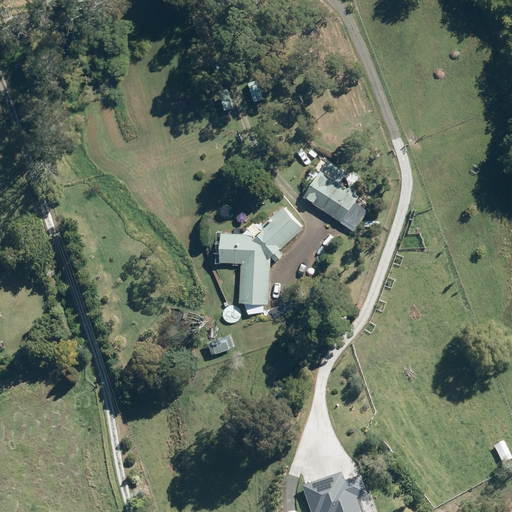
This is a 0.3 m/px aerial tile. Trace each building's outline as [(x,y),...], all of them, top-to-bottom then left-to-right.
[(330,165),(310,191),(344,217),(364,191),(330,165)] [(290,201),(262,229),(226,227),(225,258),(246,259),(244,299),(272,300),(277,259),(284,248),(311,222),(290,201)] [(242,312),(240,308),(239,307),(237,306),(236,306),(234,305),(233,305),(231,305),(230,306),(228,306),(227,307),(226,308),(225,310),(224,311),(224,313),(223,314),(224,316),(224,318),(224,319),(225,320),(226,322),(228,323),(229,323),(230,324),(232,324),(234,324),(235,324),(237,324),(238,323),(239,322),(241,321),(241,319),(242,318),(243,316),(243,315),(242,313),(242,312)] [(232,334),(210,342),(216,356),(237,348),(232,334)] [(292,381),(276,382),(278,414),(294,412),(292,381)] [(308,510),(311,511),(332,511),(342,501),(325,488),(308,510)] [(351,511),(342,505),(336,511),(395,511),(378,499),(367,511),(351,511)]
